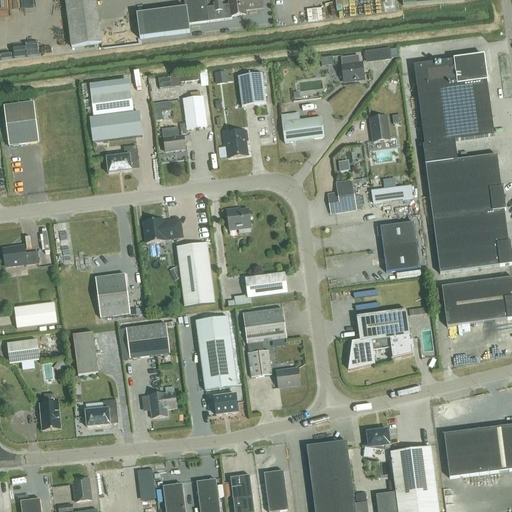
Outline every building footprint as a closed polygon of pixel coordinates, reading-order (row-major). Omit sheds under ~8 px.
[(95,0),(65,0),(72,48),(102,44),(95,0)] [(207,9),(205,0),(189,0),(184,1),(185,9),(137,15),(140,40),(190,33),(189,25),(209,23),(207,9)] [(229,0),(232,17),(245,15),(245,11),(263,9),(261,0),(229,0)] [(230,6),(223,7),(222,3),(213,5),(214,8),(207,9),(209,23),(232,20),(230,6)] [(397,49),(390,50),(391,60),(398,59),(397,49)] [(342,69),(340,72),(341,79),(344,81),(344,83),(353,82),(354,83),(358,82),(359,81),(364,80),(362,64),(360,64),(359,56),(341,59),(342,69)] [(454,61),(414,66),(425,146),(423,146),(425,166),(458,162),(455,142),(495,136),(487,82),(488,82),(484,56),(454,60),(454,61)] [(217,85),(228,84),(226,72),(215,73),(217,85)] [(262,75),(238,78),(242,108),(266,105),(262,75)] [(160,89),(171,87),(170,78),(159,79),(160,89)] [(97,81),(82,82),(83,95),(94,94),(93,87),(97,86),(97,81)] [(131,92),(91,97),(94,117),(106,116),(122,114),(134,112),(131,92)] [(194,99),(183,100),(186,125),(187,131),(207,128),(203,98),(203,93),(193,94),(194,99)] [(171,103),(154,105),(156,122),(163,121),(162,113),(172,112),(171,103)] [(9,148),(39,144),(34,104),(4,108),(9,148)] [(143,137),(140,114),(127,115),(100,119),(90,120),(93,144),(143,137)] [(322,119),(300,122),(299,114),(281,116),(285,144),(324,139),(322,119)] [(370,120),(373,143),(390,141),(387,118),(370,120)] [(179,138),(178,129),(163,131),(166,153),(185,151),(183,138),(179,138)] [(246,133),(226,135),(228,150),(227,151),(228,157),(229,158),(229,159),(247,157),(245,142),(247,142),(246,133)] [(125,157),(107,159),(109,175),(132,172),(131,162),(139,161),(137,147),(124,148),(125,157)] [(458,162),(425,166),(440,275),(500,267),(500,268),(511,265),(511,258),(511,256),(511,252),(510,243),(509,243),(505,211),(506,211),(505,202),(506,200),(504,198),(503,188),(501,189),(497,156),(458,162)] [(339,162),(341,171),(350,170),(348,160),(339,162)] [(396,180),(384,181),(385,191),(397,189),(396,180)] [(335,215),(357,211),(352,182),(336,184),(337,194),(328,196),(330,208),(334,207),(335,215)] [(374,192),(371,192),(373,205),(413,200),(411,187),(397,189),(385,191),(374,192)] [(252,218),(250,216),(249,211),(236,212),(236,211),(227,212),(229,231),(238,230),(239,230),(240,235),(251,233),(251,227),(250,221),(252,218)] [(163,220),(144,223),(147,245),(165,242),(165,241),(182,238),(180,222),(163,224),(163,220)] [(414,224),(377,229),(378,237),(382,237),(384,251),(417,247),(414,224)] [(215,305),(207,245),(177,249),(181,278),(181,279),(185,308),(215,305)] [(16,250),(3,251),(5,267),(26,265),(27,267),(40,265),(38,252),(26,254),(25,247),(16,248),(16,250)] [(417,247),(384,251),(387,274),(420,269),(417,247)] [(176,269),(170,272),(175,282),(181,279),(181,278),(176,269)] [(248,300),(288,294),(285,274),(245,280),(248,300)] [(125,276),(96,280),(101,320),(131,316),(125,276)] [(511,279),(442,289),(447,329),(511,320),(511,279)] [(251,300),(248,300),(247,296),(234,298),(235,301),(228,302),(229,309),(252,306),(251,300)] [(17,330),(57,325),(55,305),(15,310),(17,330)] [(410,317),(431,315),(431,309),(409,311),(410,317)] [(283,310),(243,316),(247,345),(287,340),(283,310)] [(352,353),(349,371),(375,365),(375,364),(374,365),(372,352),(391,349),(393,360),(391,360),(392,361),(413,356),(407,311),(357,318),(361,350),(359,351),(358,352),(357,354),(352,353)] [(196,324),(205,392),(238,388),(228,320),(196,324)] [(126,330),(130,360),(170,355),(167,328),(166,325),(126,330)] [(93,334),(73,337),(78,377),(99,374),(93,334)] [(10,366),(40,362),(37,342),(7,346),(10,366)] [(248,355),(251,379),(272,377),(269,352),(248,355)] [(60,360),(53,368),(60,373),(66,365),(60,360)] [(297,370),(277,373),(279,389),(300,387),(297,370)] [(152,420),(168,418),(167,412),(177,410),(175,394),(149,397),(152,420)] [(216,417),(238,414),(236,396),(214,399),(216,417)] [(47,405),(40,406),(42,433),(61,431),(59,404),(57,404),(56,401),(47,402),(47,405)] [(104,411),(86,412),(87,428),(110,426),(109,416),(117,416),(116,401),(103,402),(104,411)] [(511,427),(444,436),(450,480),(511,471),(511,427)] [(366,438),(365,448),(384,451),(385,447),(390,446),(388,431),(367,434),(368,438),(366,438)] [(315,511),(355,511),(347,443),(307,448),(315,511)] [(396,493),(376,496),(378,511),(439,511),(431,449),(391,454),(396,493)] [(156,500),(152,470),(140,472),(144,502),(156,500)] [(285,511),(289,511),(284,472),(264,475),(269,511),(285,511)] [(254,511),(250,477),(230,479),(234,511),(254,511)] [(89,480),(73,482),(76,503),(92,501),(89,480)] [(220,511),(216,481),(197,484),(200,511),(220,511)] [(163,488),(166,511),(185,511),(182,485),(163,488)] [(367,506),(366,494),(355,496),(356,507),(367,506)] [(29,502),(21,503),(21,511),(41,511),(40,500),(29,502)]
